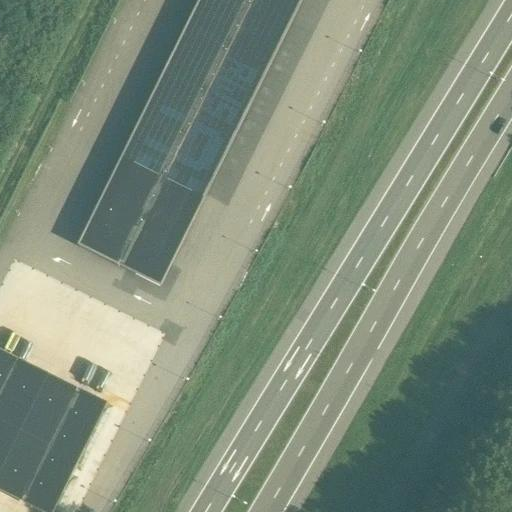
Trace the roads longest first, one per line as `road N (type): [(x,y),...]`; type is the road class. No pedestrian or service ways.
road 1 (motorway): [(511,5),(206,511)]
road 2 (motorway): [(263,511),(511,95)]
